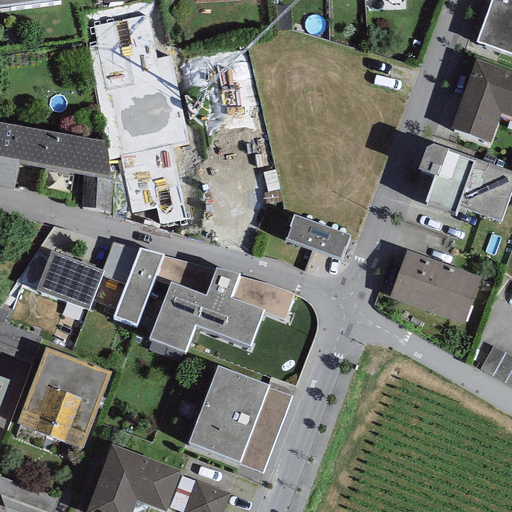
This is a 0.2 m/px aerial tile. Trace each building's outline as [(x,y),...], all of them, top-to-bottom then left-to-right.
[(0,0),(0,17),(61,10),(59,0),(0,0)] [(511,0),(493,0),(476,49),(511,61),(511,0)] [(146,17),(93,26),(95,43),(88,44),(104,143),(107,143),(109,160),(121,157),(171,147),(189,143),(172,56),(156,59),(146,17)] [(511,79),(476,66),(450,135),(490,149),(501,120),(511,124),(511,79)] [(110,210),(112,179),(109,160),(107,143),(104,143),(0,121),(0,156),(84,174),(81,205),(110,210)] [(187,220),(171,147),(121,157),(133,215),(157,210),(160,225),(187,220)] [(474,172),(432,157),(427,155),(418,181),(435,187),(425,212),(456,223),(459,216),(501,231),(511,200),(511,181),(475,169),(474,172)] [(350,244),(294,224),(285,247),(340,267),(350,244)] [(162,263),(139,255),(114,325),(136,333),(162,263)] [(480,284),(406,257),(388,305),(463,332),(480,284)] [(104,278),(51,258),(36,298),(89,318),(104,278)] [(172,287),(150,347),(185,361),(196,335),(251,355),(263,320),(236,310),(244,286),(212,276),(204,299),(172,287)] [(511,359),(493,349),(481,371),(511,388),(511,359)] [(111,380),(46,355),(18,430),(84,457),(111,380)] [(241,472),(242,468),(270,396),(218,376),(189,452),(241,472)] [(272,392),(270,396),(242,468),(263,476),(292,400),(272,392)] [(180,480),(112,454),(89,511),(135,511),(137,509),(144,511),(168,511),(169,510),(180,480)] [(175,511),(184,511),(195,483),(182,478),(180,480),(169,510),(175,511)] [(224,511),(230,497),(195,483),(184,511),(224,511)]
